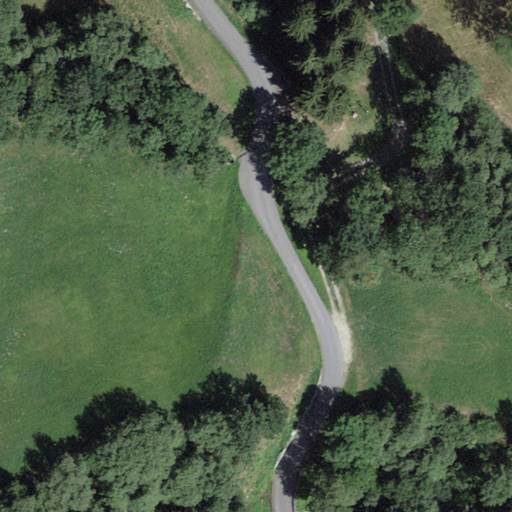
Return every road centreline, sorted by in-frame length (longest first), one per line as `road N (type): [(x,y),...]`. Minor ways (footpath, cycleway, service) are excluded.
road 1 (unclassified): [(283,511),(281,483),(330,373),(329,339),(259,193),(264,99),(256,74),(204,0)]
road 2 (track): [(329,339),(338,311),(313,205),(324,186),(382,153),(396,132),(374,0)]
